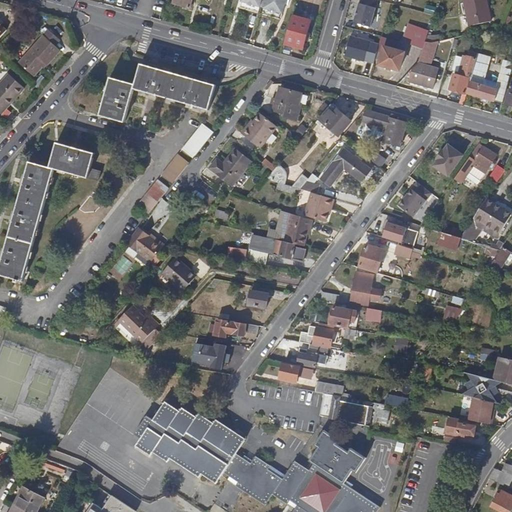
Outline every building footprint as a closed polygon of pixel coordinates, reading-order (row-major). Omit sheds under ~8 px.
[(287,0),(267,0),(265,8),(284,14),(287,0)] [(371,27),(379,0),(361,0),(355,22),(371,27)] [(491,23),(487,0),(463,0),(469,28),(491,23)] [(261,7),(242,1),(241,8),(259,13),(261,7)] [(284,14),(265,8),(263,15),(282,20),(284,14)] [(313,21),(294,16),(285,44),(304,50),(313,21)] [(0,41),(9,31),(3,26),(2,27),(0,24),(0,41)] [(409,44),(423,50),(426,41),(429,33),(416,27),(409,44)] [(20,61),(35,75),(46,63),(48,66),(62,51),(56,45),(61,39),(49,28),(20,61)] [(354,58),(357,59),(365,61),(371,40),(351,36),(346,56),(354,58)] [(380,45),(385,47),(398,51),(400,43),(382,37),(380,45)] [(431,43),(426,41),(423,50),(421,54),(431,57),(437,42),(431,43)] [(398,51),(385,47),(383,53),(380,65),(400,71),(406,53),(398,51)] [(477,59),(468,57),(462,77),(454,74),(450,88),(465,92),(469,79),(471,79),(477,59)] [(417,66),(413,70),(409,80),(433,87),(439,68),(419,62),(417,66)] [(97,114),(122,122),(132,88),(207,109),(214,85),(196,80),(139,64),(133,84),(108,77),(97,114)] [(0,85),(0,108),(1,110),(11,100),(14,102),(27,88),(11,74),(0,85)] [(509,81),(500,78),(497,89),(471,82),(468,92),(503,102),(509,81)] [(270,90),(276,82),(274,80),(267,88),(270,90)] [(276,110),(287,113),(286,116),(300,120),(304,104),(301,103),(304,93),(283,87),(276,110)] [(11,100),(1,110),(4,113),(14,102),(11,100)] [(331,105),(319,120),(339,135),(351,121),(331,105)] [(408,121),(367,110),(363,121),(388,128),(385,141),(402,145),(408,121)] [(249,125),(243,133),(261,148),(279,127),(263,113),(256,121),(251,127),(249,125)] [(194,157),(214,133),(202,124),(183,148),(194,157)] [(22,279),(25,280),(28,270),(57,168),(100,180),(103,170),(92,167),(96,152),(60,142),(53,167),(49,166),(32,161),(0,273),(17,278),(22,279)] [(478,143),(461,168),(478,180),(496,155),(478,143)] [(436,160),(432,166),(447,177),(462,155),(447,145),(442,151),(441,150),(435,159),(436,160)] [(344,147),(321,178),(331,186),(346,167),(364,181),(373,169),(344,147)] [(217,159),(210,168),(232,186),(245,169),(251,162),(235,149),(223,164),(217,159)] [(162,174),(173,184),(190,163),(179,154),(162,174)] [(267,179),(278,183),(283,177),(284,174),(282,170),(277,167),(273,171),(267,179)] [(318,177),(313,173),(308,178),(300,189),(301,189),(312,192),(318,194),(320,185),(313,183),(318,177)] [(302,174),(292,187),(300,189),(308,178),(302,174)] [(138,205),(149,214),(156,206),(162,197),(170,187),(159,178),(138,205)] [(412,217),(431,193),(416,182),(397,205),(412,217)] [(292,187),(279,183),(277,190),(299,196),(301,189),(300,189),(292,187)] [(318,194),(312,192),(305,215),(326,221),(329,212),(330,207),(333,207),(335,199),(318,194)] [(472,218),(480,223),(497,233),(505,220),(481,206),(472,218)] [(268,228),(266,236),(296,243),(304,245),(309,228),(311,228),(313,220),(298,215),(282,210),(276,230),(268,228)] [(217,211),(215,217),(227,220),(229,214),(217,211)] [(458,238),(469,241),(480,223),(472,218),(463,231),(458,238)] [(382,237),(402,242),(406,227),(384,221),(382,228),(385,229),(382,237)] [(139,227),(126,243),(150,263),(163,247),(151,236),(139,227)] [(454,251),(458,238),(450,235),(424,227),(420,241),(454,251)] [(452,228),(450,235),(458,238),(463,231),(452,228)] [(295,246),(296,243),(266,236),(254,233),(250,253),(252,253),(269,257),(291,263),(291,259),(304,263),(308,249),(295,246)] [(151,236),(163,247),(165,245),(152,234),(151,236)] [(366,244),(358,267),(378,272),(384,250),(366,244)] [(412,248),(401,244),(398,244),(395,252),(410,256),(412,250),(412,248)] [(235,246),(233,254),(246,257),(248,248),(235,246)] [(269,257),(252,253),(250,261),(267,264),(269,257)] [(173,284),(182,292),(193,279),(186,272),(189,269),(175,257),(162,274),(173,284)] [(384,274),(396,277),(398,270),(386,266),(384,274)] [(186,272),(193,279),(196,276),(189,269),(186,272)] [(373,275),(362,273),(360,279),(355,278),(355,280),(354,280),(351,281),(350,285),(352,287),(354,288),(351,302),(368,306),(373,275)] [(215,279),(208,286),(214,288),(221,280),(215,279)] [(271,290),(253,286),(252,292),(269,295),(271,290)] [(269,295),(252,292),(248,305),(266,309),(269,295)] [(323,292),(321,301),(334,303),(335,294),(323,292)] [(447,304),(464,307),(465,298),(449,295),(447,304)] [(460,322),(462,308),(446,305),(443,319),(460,322)] [(356,310),(333,306),(330,323),(348,326),(350,318),(354,319),(356,310)] [(137,347),(144,355),(149,349),(154,343),(162,335),(155,329),(159,326),(150,318),(146,321),(132,307),(114,325),(116,328),(137,347)] [(377,321),(380,309),(367,307),(365,318),(377,321)] [(309,312),(308,321),(322,323),(323,314),(309,312)] [(258,333),(259,325),(246,323),(245,325),(228,322),(226,333),(244,336),(245,331),(258,333)] [(310,343),(313,344),(313,342),(331,346),(334,330),(309,324),(307,332),(301,331),(299,342),(310,343)] [(405,336),(403,348),(413,350),(415,337),(405,336)] [(299,352),(297,363),(315,366),(316,361),(319,361),(321,352),(327,353),(328,346),(313,344),(310,343),(309,349),(301,348),(300,352),(299,352)] [(216,344),(211,368),(222,370),(227,346),(216,344)] [(511,383),(511,358),(499,356),(494,379),(500,381),(511,383)] [(430,381),(433,365),(426,364),(423,380),(430,381)] [(283,365),(280,379),(296,383),(299,368),(283,365)] [(492,387),(500,381),(494,379),(483,376),(466,372),(471,379),(467,381),(466,392),(461,394),(473,398),(493,402),(497,403),(490,393),(494,390),(492,387)] [(318,383),(316,393),(339,397),(342,397),(343,387),(318,383)] [(316,393),(300,390),(300,393),(282,390),(278,409),(329,418),(333,400),(338,401),(339,397),(316,393)] [(392,395),(391,404),(406,406),(407,397),(392,395)] [(492,409),(493,402),(473,398),(469,420),(491,425),(493,417),(491,416),(492,409)] [(172,459),(200,478),(204,474),(218,484),(226,472),(233,477),(241,482),(239,485),(238,486),(267,505),(275,495),(290,505),(290,504),(292,502),(299,507),(297,509),(295,511),(380,511),(382,511),(352,491),(345,486),(347,483),(354,473),(358,467),(362,470),(369,460),(354,450),(352,454),(339,445),(342,441),(327,431),(321,440),(325,443),(321,448),(312,462),(313,463),(316,465),(311,472),(308,470),(297,462),(284,481),(276,475),(278,471),(258,458),(255,462),(252,465),(245,460),(238,455),(247,441),(218,421),(215,425),(201,415),(198,419),(184,409),(181,413),(167,403),(155,420),(149,416),(135,436),(142,440),(137,446),(152,457),(155,453),(169,463),(172,459)] [(457,433),(456,437),(473,440),(477,425),(450,419),(447,431),(457,433)] [(455,444),(456,437),(457,433),(447,431),(445,442),(455,444)] [(252,465),(255,462),(247,457),(245,460),(252,465)] [(316,465),(313,463),(308,470),(311,472),(316,465)] [(511,466),(504,464),(500,472),(511,476),(511,466)] [(493,469),(488,479),(500,484),(503,477),(511,480),(511,476),(500,472),(493,469)] [(345,486),(352,491),(355,488),(347,483),(345,486)] [(38,511),(45,499),(24,487),(19,497),(23,499),(17,509),(16,511),(38,511)] [(495,498),(491,506),(501,511),(509,511),(511,507),(511,497),(501,491),(497,499),(495,498)] [(123,511),(99,496),(88,511),(123,511)] [(19,497),(14,507),(17,509),(23,499),(19,497)]
